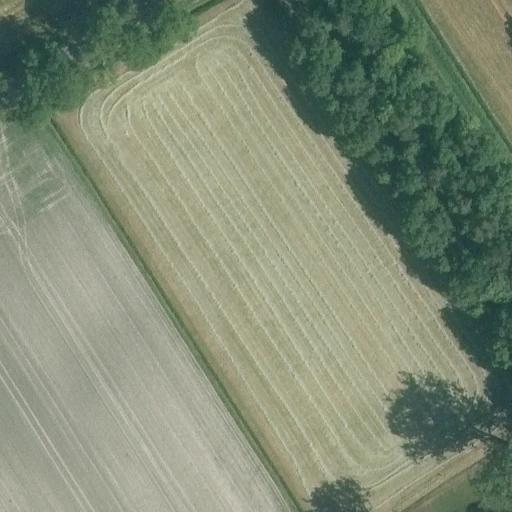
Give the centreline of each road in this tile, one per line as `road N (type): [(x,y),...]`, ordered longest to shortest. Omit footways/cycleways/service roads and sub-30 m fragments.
road 1 (track): [(511,182),(395,0)]
road 2 (tertiary): [(0,99),(169,0)]
